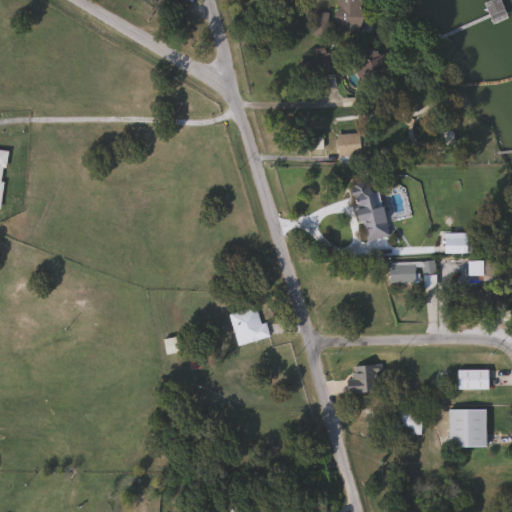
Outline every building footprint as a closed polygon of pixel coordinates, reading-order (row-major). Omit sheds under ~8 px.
[(360,0),(357,32),(331,29),(334,0),(360,0)] [(298,62),(330,59),(331,72),(299,75),(298,62)] [(335,156),(335,134),(364,134),(364,156),(335,156)] [(361,241),(351,186),(375,182),(385,237),(361,241)] [(469,254),(441,254),(441,233),(469,233),(469,254)] [(465,276),(465,262),(480,262),(480,276),(465,276)] [(413,263),(413,283),(386,283),(386,263),(413,263)] [(267,338),(235,346),(227,314),(254,308),(258,324),(264,322),(267,338)] [(485,370),(485,390),(455,390),(455,370),(485,370)] [(419,434),(395,434),(395,410),(419,410),(419,434)] [(483,448),(446,448),(446,410),(483,410),(483,448)]
